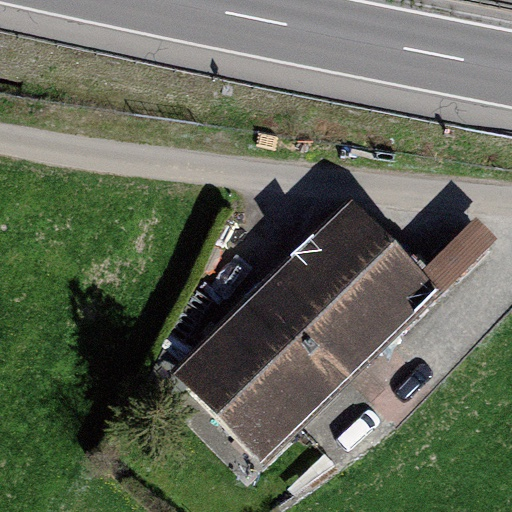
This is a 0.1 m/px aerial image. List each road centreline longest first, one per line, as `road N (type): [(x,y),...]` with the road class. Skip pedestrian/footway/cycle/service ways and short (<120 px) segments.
road 1 (track): [(511,203),(240,175),(0,138)]
road 2 (motorway): [(153,0),(511,71)]
